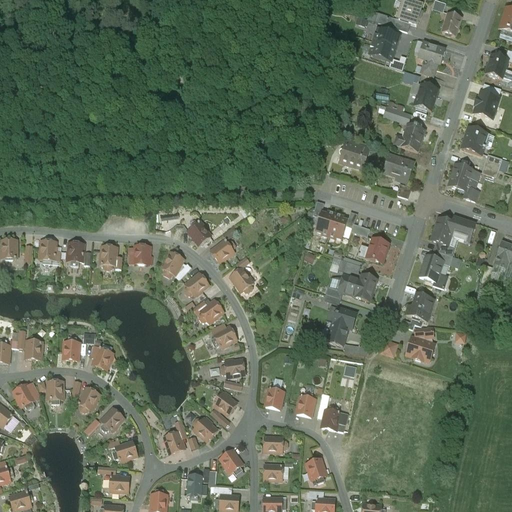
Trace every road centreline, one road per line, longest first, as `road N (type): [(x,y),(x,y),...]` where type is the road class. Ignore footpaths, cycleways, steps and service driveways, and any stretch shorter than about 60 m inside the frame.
road 1 (residential): [(0,232),(150,238),(197,259),(231,298),(250,340),(256,362),(249,421)]
road 2 (residential): [(426,198),(491,0)]
road 3 (residential): [(0,377),(63,373),(102,384),(145,432),(151,471)]
road 4 (track): [(175,0),(183,200)]
road 5 (residential): [(249,421),(290,427),(323,446),(347,511)]
